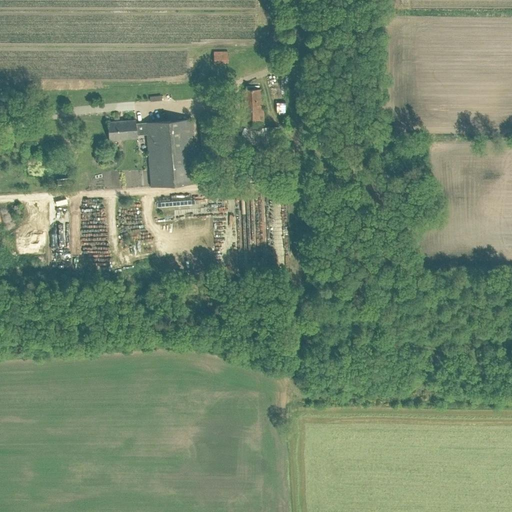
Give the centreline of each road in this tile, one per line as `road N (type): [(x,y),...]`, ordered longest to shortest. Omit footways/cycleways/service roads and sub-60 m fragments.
road 1 (track): [(511,399),(313,397),(296,388),(296,0)]
road 2 (track): [(0,132),(53,115),(225,99),(240,82),(296,64)]
